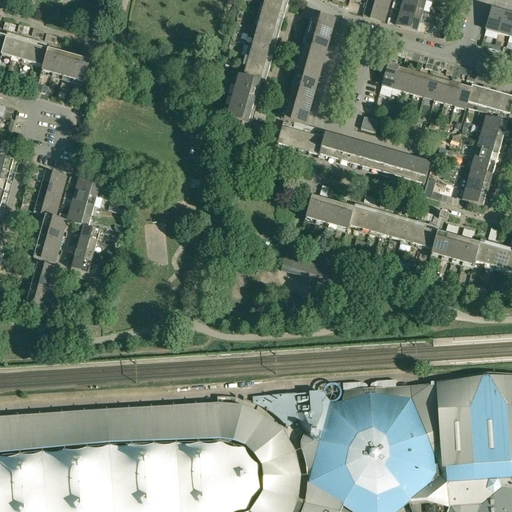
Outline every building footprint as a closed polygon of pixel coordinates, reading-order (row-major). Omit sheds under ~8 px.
[(240,129),(249,132),(251,126),(248,125),(259,84),(265,85),(288,2),(286,2),(286,0),(264,0),(243,79),(238,77),(226,120),(242,124),(240,129)] [(364,4),(364,6),(387,13),(390,2),(382,0),(367,0),(366,4),(364,4)] [(423,12),(426,2),(420,0),(402,0),(401,6),(423,12)] [(362,17),(380,22),(381,19),(385,20),(387,13),(364,6),(363,8),(365,9),(362,17)] [(420,22),(423,12),(401,6),(398,16),(420,22)] [(486,31),(498,34),(503,15),(491,11),(486,31)] [(314,15),(311,26),(332,32),(335,21),(314,15)] [(498,34),(509,37),(511,27),(511,17),(503,15),(498,34)] [(398,27),(417,33),(420,22),(398,16),(395,27),(398,27)] [(311,26),(308,37),(329,43),(332,32),(311,26)] [(436,33),(436,37),(443,39),(445,32),(440,30),(436,33)] [(88,69),(93,71),(96,62),(90,60),(89,63),(48,52),(49,47),(7,35),(1,56),(43,68),(41,73),(84,85),(88,69)] [(308,37),(305,47),(326,53),(329,43),(308,37)] [(305,47),(302,57),(323,63),(326,53),(305,47)] [(392,49),(388,63),(395,64),(397,57),(401,58),(403,52),(392,49)] [(413,55),(410,65),(417,67),(418,63),(420,56),(413,55)] [(302,57),(299,68),(320,74),(323,63),(302,57)] [(387,66),(381,87),(392,90),(398,69),(387,66)] [(299,68),(296,78),(317,84),(320,74),(299,68)] [(409,72),(398,69),(392,90),(391,95),(400,98),(402,93),(409,72)] [(467,82),(473,83),(476,72),(465,69),(464,76),(468,77),(467,82)] [(13,72),(11,81),(17,83),(19,74),(13,72)] [(402,93),(413,96),(419,75),(409,72),(402,93)] [(413,96),(423,99),(429,78),(419,75),(413,96)] [(296,78),(293,89),(314,95),(317,84),(296,78)] [(423,99),(434,102),(440,81),(429,78),(423,99)] [(434,102),(444,105),(450,84),(440,81),(434,102)] [(444,105),(455,108),(460,86),(450,84),(444,105)] [(471,89),(460,86),(455,108),(465,111),(471,89)] [(472,87),(471,89),(465,111),(466,108),(487,114),(491,100),(493,93),(472,87)] [(293,89),(290,99),(311,105),(314,95),(293,89)] [(508,120),(511,109),(511,106),(511,99),(493,93),(491,100),(487,114),(508,120)] [(290,99),(287,109),(308,115),(311,105),(290,99)] [(284,120),(305,126),(308,115),(287,109),(284,120)] [(485,117),(482,128),(504,134),(507,124),(485,117)] [(364,118),(361,130),(375,134),(378,122),(364,118)] [(277,145),(286,147),(297,151),(302,134),(303,134),(305,126),(284,120),(282,128),(277,145)] [(6,125),(8,126),(7,131),(12,133),(15,122),(10,121),(9,123),(7,123),(6,125)] [(501,145),(504,134),(482,128),(481,128),(480,128),(479,129),(478,129),(478,130),(477,131),(477,132),(477,133),(477,134),(477,135),(477,136),(478,138),(479,138),(501,145)] [(312,137),(303,134),(302,134),(297,151),(319,157),(322,144),(324,135),(323,140),(312,137)] [(323,162),(328,163),(331,152),(335,138),(330,137),(324,135),(322,144),(319,157),(317,161),(323,162)] [(328,163),(339,166),(346,141),(335,138),(331,152),(328,163)] [(479,138),(476,149),(498,155),(501,145),(479,138)] [(339,166),(350,169),(356,144),(346,141),(339,166)] [(350,169),(360,172),(367,147),(356,144),(350,169)] [(360,172),(370,175),(377,150),(367,147),(360,172)] [(476,149),(474,159),(495,165),(498,155),(476,149)] [(370,175),(381,178),(388,153),(377,150),(370,175)] [(381,178),(391,181),(398,156),(388,153),(381,178)] [(391,181),(402,184),(408,159),(398,156),(391,181)] [(13,162),(0,158),(0,170),(10,173),(13,162)] [(402,184),(412,187),(416,171),(419,162),(408,159),(402,184)] [(474,159),(471,170),(492,176),(495,165),(474,159)] [(423,190),(428,171),(433,172),(436,163),(430,162),(429,165),(425,164),(419,162),(416,171),(412,187),(418,188),(423,190)] [(0,170),(0,181),(7,184),(10,173),(0,170)] [(471,170),(468,180),(489,186),(492,176),(471,170)] [(45,171),(42,182),(64,188),(67,177),(45,171)] [(81,181),(78,180),(75,191),(102,199),(103,197),(97,195),(100,187),(81,181)] [(461,189),(465,190),(486,196),(489,186),(468,180),(467,181),(464,180),(461,189)] [(42,182),(39,192),(61,199),(64,188),(42,182)] [(483,207),(486,196),(465,190),(462,201),(483,207)] [(94,208),(96,200),(101,201),(102,199),(75,191),(72,202),(94,208)] [(39,192),(36,203),(58,209),(61,199),(39,192)] [(431,199),(439,201),(440,194),(433,192),(431,199)] [(309,205),(305,221),(347,233),(349,228),(432,251),(430,256),(473,268),(474,263),(511,274),(511,251),(481,242),(480,247),(437,235),(438,230),(355,206),(354,211),(311,199),(312,196),(307,195),(304,203),(309,205)] [(91,218),(94,208),(72,202),(69,212),(91,218)] [(33,214),(45,217),(52,219),(55,220),(58,209),(36,203),(33,214)] [(110,204),(108,212),(124,216),(126,207),(110,204)] [(69,223),(71,224),(83,227),(88,229),(91,218),(69,212),(66,223),(67,223),(69,223)] [(64,234),(67,223),(66,223),(61,221),(58,220),(55,220),(52,219),(45,217),(42,227),(64,234)] [(61,244),(64,234),(42,227),(39,238),(61,244)] [(83,227),(80,238),(98,244),(99,241),(97,241),(100,232),(88,229),(83,227)] [(58,254),(61,244),(39,238),(36,248),(58,254)] [(80,238),(77,249),(94,253),(96,245),(98,246),(98,244),(80,238)] [(33,259),(50,264),(55,265),(58,254),(36,248),(33,259)] [(77,249),(74,259),(93,264),(93,262),(92,261),(94,253),(77,249)] [(74,259),(71,270),(75,271),(79,272),(83,273),(88,275),(88,273),(95,275),(97,268),(96,268),(97,266),(93,264),(74,259)] [(294,260),(290,274),(302,278),(302,280),(316,284),(317,282),(329,285),(330,282),(333,283),(334,278),(331,277),(333,272),(333,271),(294,260)] [(59,270),(37,264),(34,275),(56,281),(59,270)] [(34,275),(31,285),(53,291),(56,281),(34,275)] [(31,285),(28,296),(50,302),(53,291),(31,285)] [(25,307),(42,311),(47,313),(50,302),(28,296),(25,307)] [(98,319),(88,316),(86,322),(96,325),(98,319)] [(511,511),(511,380),(439,383),(438,383),(436,384),(436,386),(433,386),(433,384),(430,384),(430,386),(409,387),(374,389),(344,391),(341,404),(329,404),(321,393),(252,398),(252,403),(252,405),(260,408),(268,412),(273,415),(280,422),(286,428),(288,430),(297,422),(306,435),(303,438),(301,440),(300,443),(300,447),(302,454),(304,460),(306,468),(307,484),(306,495),(304,502),(303,506),(301,511),(292,511),(297,501),(300,477),(294,454),(282,433),(264,417),(242,407),(173,408),(62,415),(0,419),(0,511),(398,511),(408,504),(410,511),(511,511)]
